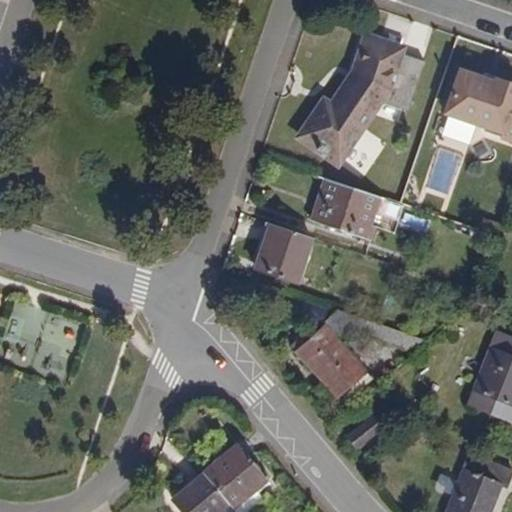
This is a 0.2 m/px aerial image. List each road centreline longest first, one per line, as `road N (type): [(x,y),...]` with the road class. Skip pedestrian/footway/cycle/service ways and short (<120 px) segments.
road 1 (residential): [(186,311),(291,0)]
road 2 (residential): [(186,311),(357,511)]
road 3 (residential): [(62,511),(91,503),(140,456),(186,311)]
road 4 (residential): [(0,245),(141,288),(186,311)]
